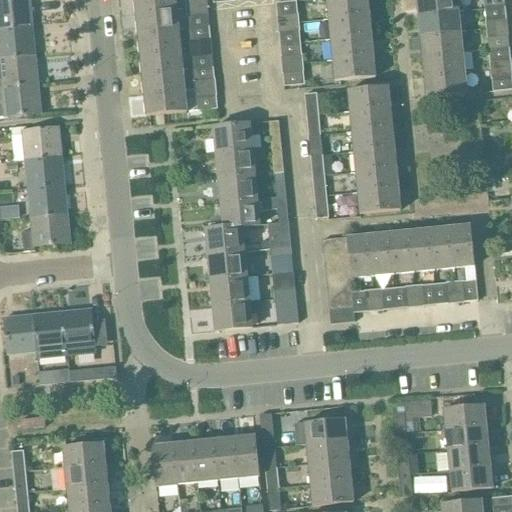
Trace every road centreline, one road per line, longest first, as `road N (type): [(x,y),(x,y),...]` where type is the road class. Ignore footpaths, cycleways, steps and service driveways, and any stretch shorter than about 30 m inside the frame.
road 1 (residential): [(320,369),(288,103),(271,105)]
road 2 (residential): [(97,0),(123,268)]
road 3 (residential): [(320,369),(506,353)]
road 4 (residential): [(144,360),(173,378),(320,369)]
road 5 (residential): [(140,511),(128,383),(144,360)]
road 6 (residential): [(271,105),(227,109),(220,13)]
road 7 (residential): [(123,268),(0,277)]
